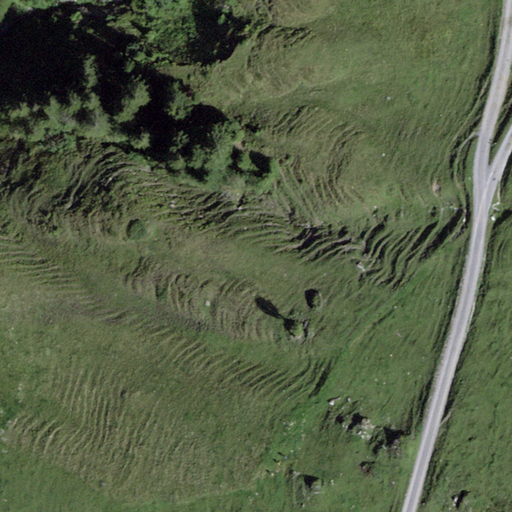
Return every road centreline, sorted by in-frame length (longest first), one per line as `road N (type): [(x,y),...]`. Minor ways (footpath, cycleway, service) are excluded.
road 1 (track): [(408,511),(481,219)]
road 2 (track): [(480,206),(482,151),(511,11)]
